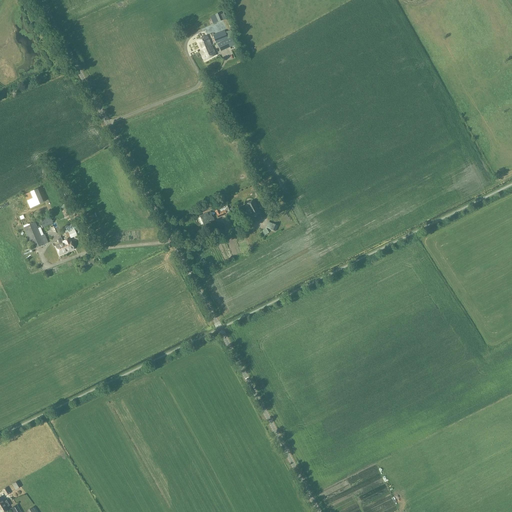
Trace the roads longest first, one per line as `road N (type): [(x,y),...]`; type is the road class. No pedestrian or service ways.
road 1 (tertiary): [(318,511),(104,124)]
road 2 (tertiary): [(104,124),(37,0)]
